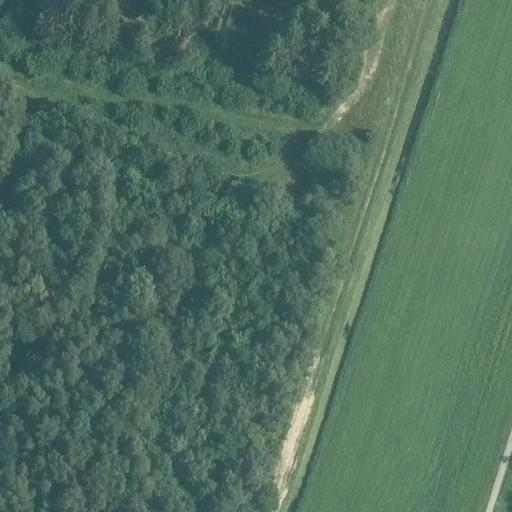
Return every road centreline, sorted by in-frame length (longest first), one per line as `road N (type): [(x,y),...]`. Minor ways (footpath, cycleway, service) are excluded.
road 1 (track): [(312,377),(423,0)]
road 2 (track): [(0,85),(268,185)]
road 3 (track): [(376,21),(343,115),(290,176),(268,185)]
road 4 (track): [(312,377),(267,511)]
road 5 (track): [(39,102),(0,225)]
